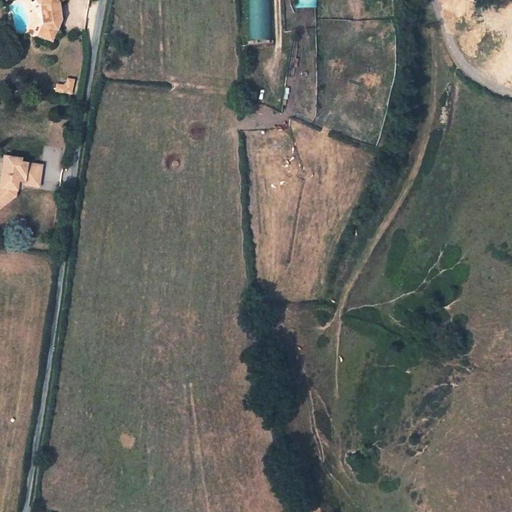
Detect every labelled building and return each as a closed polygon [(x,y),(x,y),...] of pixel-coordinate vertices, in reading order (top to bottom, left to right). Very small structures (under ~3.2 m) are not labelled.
[(58,4),(62,0),(35,0),(39,5),(44,11),(45,17),(42,24),(38,35),(52,41),(56,31),(61,20),(60,16),(57,14),(56,10),(58,7),(58,4)] [(267,0),(247,0),(248,38),(269,38),(267,0)] [(314,8),(315,8),(314,0),(293,0),(294,14),(288,14),(288,28),(315,27),(314,8)] [(57,86),(56,91),(71,94),(73,80),(68,80),(67,84),(63,86),(57,86)] [(24,178),(39,180),(41,165),(20,162),(20,159),(5,157),(1,188),(0,188),(0,207),(15,196),(16,186),(20,187),(21,184),(23,184),(24,178)] [(24,178),(23,184),(38,186),(39,180),(24,178)]
